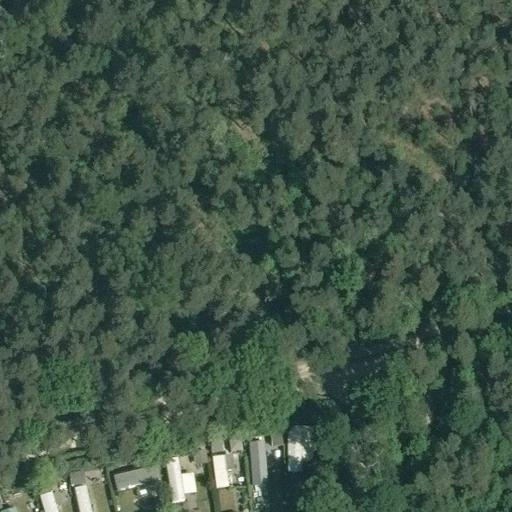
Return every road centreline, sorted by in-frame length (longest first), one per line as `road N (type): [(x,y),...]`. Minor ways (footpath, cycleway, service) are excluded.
road 1 (track): [(511,327),(0,456)]
road 2 (track): [(354,511),(371,364)]
